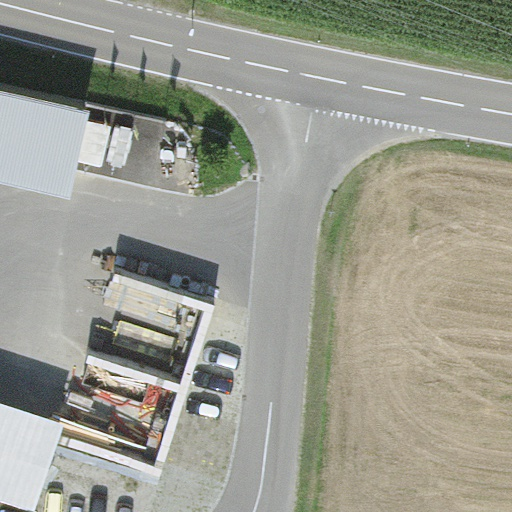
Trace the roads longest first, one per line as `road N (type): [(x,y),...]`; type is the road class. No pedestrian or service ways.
road 1 (residential): [(322,79),(260,511)]
road 2 (tertiary): [(322,79),(0,3)]
road 3 (tertiary): [(511,114),(322,79)]
